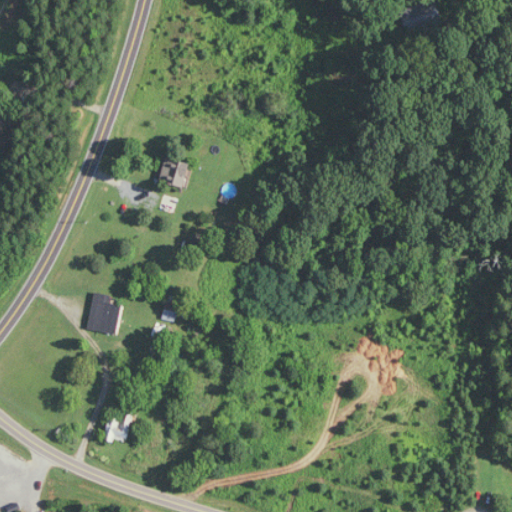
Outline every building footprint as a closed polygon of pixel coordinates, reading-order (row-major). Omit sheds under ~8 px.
[(436,0),(434,0),(402,11),(410,35),(445,23),(436,0)] [(0,150),(6,152),(20,116),(0,108),(0,150)] [(192,163),(167,157),(161,180),(186,186),(192,163)] [(126,306),(112,302),(114,295),(98,292),(89,328),(119,335),(126,306)] [(106,436),(127,443),(137,413),(116,406),(106,436)]
